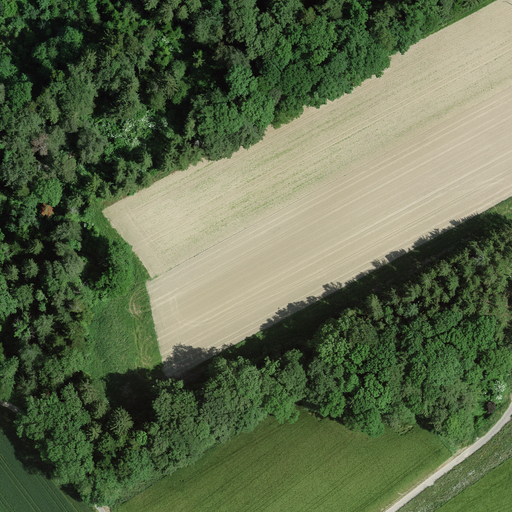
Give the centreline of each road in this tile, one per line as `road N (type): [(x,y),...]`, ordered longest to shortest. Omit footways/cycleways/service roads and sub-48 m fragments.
road 1 (track): [(391,511),(496,428),(511,405)]
road 2 (track): [(97,511),(27,422),(0,404)]
